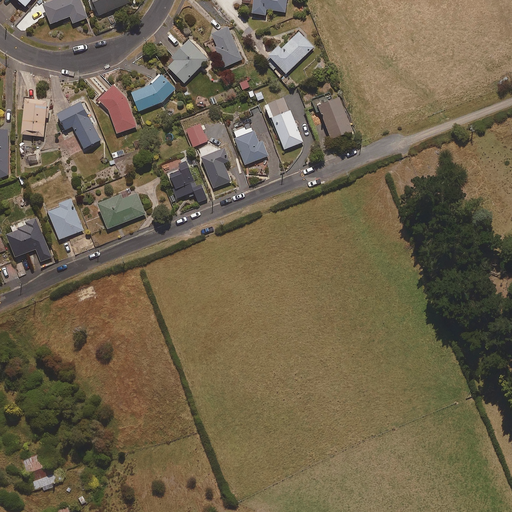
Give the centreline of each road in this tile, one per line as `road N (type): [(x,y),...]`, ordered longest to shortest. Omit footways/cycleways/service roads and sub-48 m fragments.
road 1 (residential): [(511,100),(0,301)]
road 2 (residential): [(0,37),(32,55),(87,57),(137,35),(164,0)]
